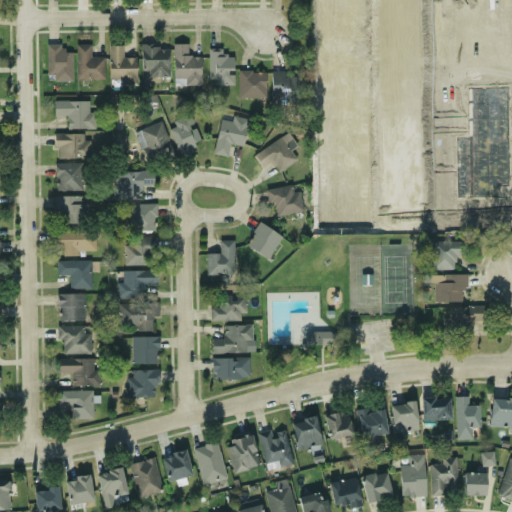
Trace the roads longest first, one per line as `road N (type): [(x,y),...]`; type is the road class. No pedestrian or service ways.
road 1 (residential): [(511,363),(341,378),(103,437),(0,452)]
road 2 (residential): [(29,452),(30,0)]
road 3 (residential): [(31,18),(184,16),(289,33)]
road 4 (residential): [(196,415),(193,227),(200,216),(248,205)]
